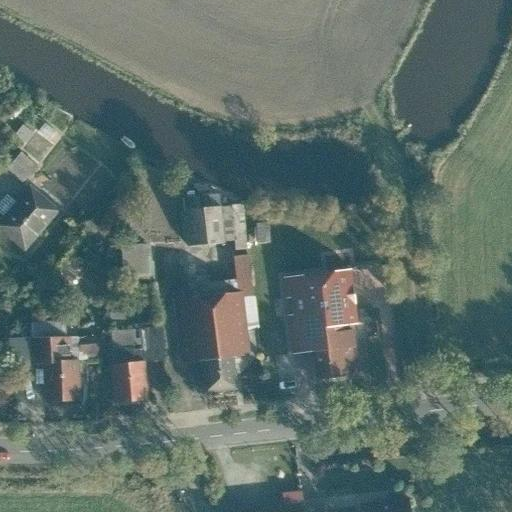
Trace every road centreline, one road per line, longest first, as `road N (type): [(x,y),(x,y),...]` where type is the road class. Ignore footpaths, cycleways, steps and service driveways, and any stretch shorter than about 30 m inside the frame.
road 1 (tertiary): [(511,402),(189,439),(0,451)]
road 2 (track): [(357,100),(386,131),(407,185),(421,336),(438,410)]
